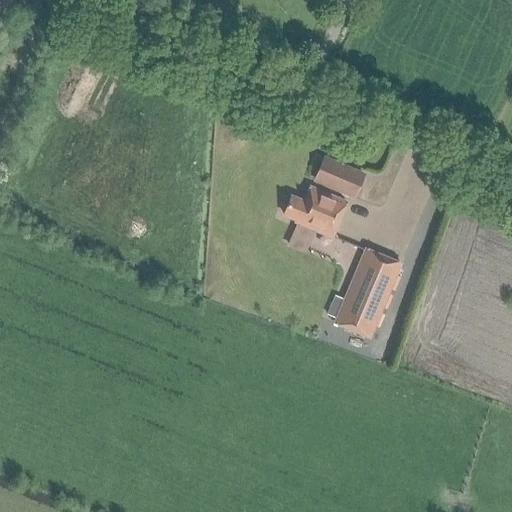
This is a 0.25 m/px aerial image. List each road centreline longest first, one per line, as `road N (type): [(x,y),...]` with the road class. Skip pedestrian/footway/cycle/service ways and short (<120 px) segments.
road 1 (unclassified): [(302,98),(56,0)]
road 2 (unclassified): [(511,188),(302,98)]
